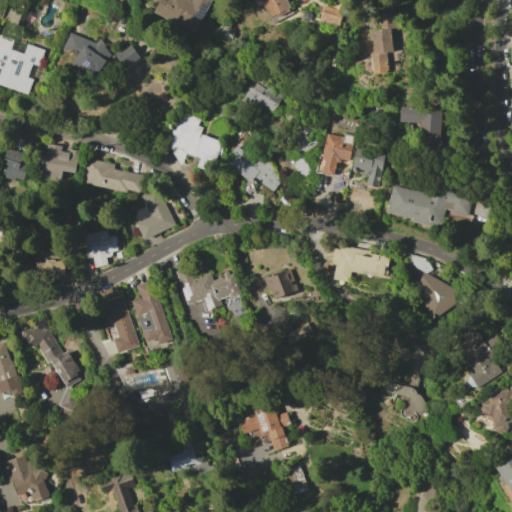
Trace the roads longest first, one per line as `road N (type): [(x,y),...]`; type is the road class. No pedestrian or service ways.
road 1 (residential): [(0,320),(79,295),(208,226),(307,224),(399,239),(511,291)]
road 2 (tertiary): [(478,0),(477,127),(511,263)]
road 3 (residential): [(0,113),(132,152),(163,169),(208,226)]
road 4 (residential): [(79,295),(103,350),(101,392),(76,472),(78,511)]
road 5 (tertiary): [(511,173),(499,95),(502,0)]
